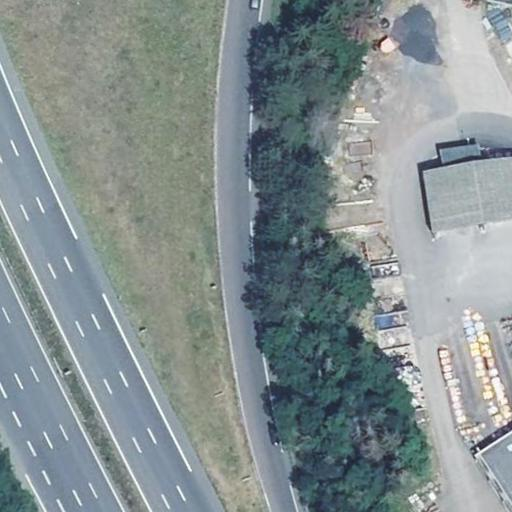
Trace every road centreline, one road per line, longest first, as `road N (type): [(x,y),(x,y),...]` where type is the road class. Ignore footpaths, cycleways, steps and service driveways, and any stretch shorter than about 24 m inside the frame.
road 1 (motorway): [(291,511),(256,395),(231,183),(247,0)]
road 2 (motorway): [(180,511),(0,134)]
road 3 (motorway): [(0,309),(99,511)]
road 4 (motorway): [(0,381),(74,511)]
